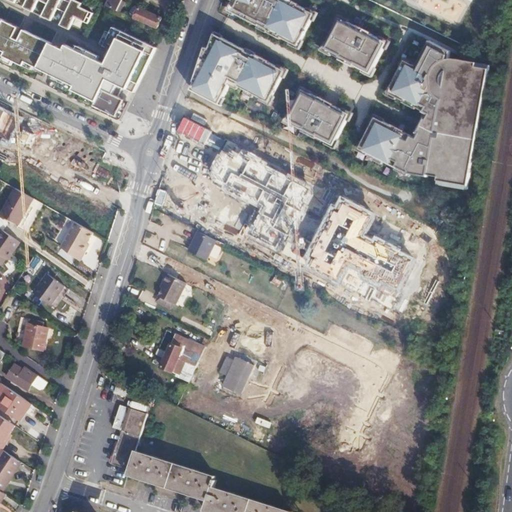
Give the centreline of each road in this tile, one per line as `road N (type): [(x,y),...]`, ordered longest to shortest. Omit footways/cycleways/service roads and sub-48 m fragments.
road 1 (residential): [(130,244),(294,330)]
road 2 (residential): [(201,13),(365,93)]
road 3 (residential): [(150,152),(0,82)]
road 4 (secondary): [(83,391),(130,244)]
road 5 (residential): [(294,330),(371,369),(351,432)]
road 6 (secondary): [(150,152),(201,13)]
